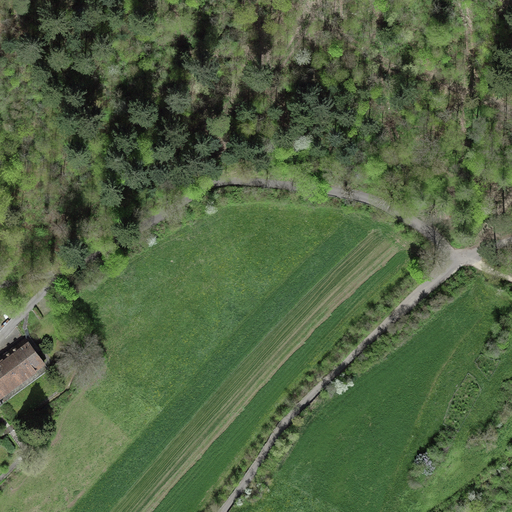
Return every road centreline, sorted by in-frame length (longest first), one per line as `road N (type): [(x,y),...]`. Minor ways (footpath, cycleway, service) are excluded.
road 1 (track): [(56,271),(220,181),(366,195),(459,259)]
road 2 (track): [(459,259),(282,424),(222,511)]
